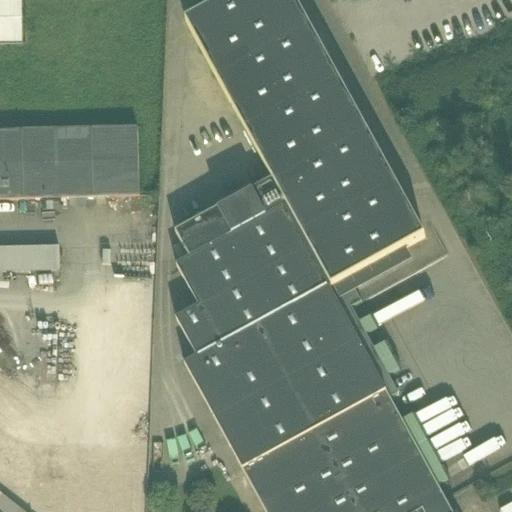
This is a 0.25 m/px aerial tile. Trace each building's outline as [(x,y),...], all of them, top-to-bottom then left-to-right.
[(0,0),(0,44),(19,44),(18,0),(0,0)] [(228,0),(185,24),(210,69),(227,100),(272,182),(286,208),(285,209),(330,292),(333,290),(349,281),(405,250),(425,240),(293,0),(228,0)] [(207,111),(227,100),(210,69),(190,80),(207,111)] [(0,133),(0,202),(48,201),(47,181),(138,178),(138,199),(141,199),(139,130),(0,133)] [(47,181),(48,201),(138,199),(138,178),(47,181)] [(175,235),(190,261),(285,209),(286,208),(272,182),(175,235)] [(184,367),(242,472),(386,393),(330,292),(285,209),(190,261),(176,268),(199,309),(188,315),(176,322),(197,360),(184,367)] [(0,250),(0,274),(59,273),(60,249),(0,250)] [(405,250),(349,281),(356,293),(412,262),(405,250)] [(349,281),(333,290),(340,302),(356,293),(349,281)] [(362,304),(356,293),(340,302),(333,290),(330,292),(386,393),(390,401),(399,396),(388,376),(399,371),(385,344),(374,350),(366,336),(377,330),(370,318),(359,324),(351,310),(362,304)] [(263,511),(450,511),(437,487),(401,422),(390,401),(386,393),(242,472),(263,511)] [(412,416),(401,422),(437,487),(448,481),(412,416)] [(0,511),(22,511),(0,493),(0,511)]
